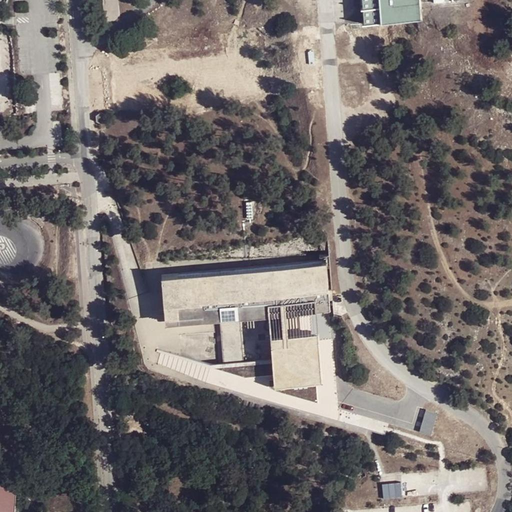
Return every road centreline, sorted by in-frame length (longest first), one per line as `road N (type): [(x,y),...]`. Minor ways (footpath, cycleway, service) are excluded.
road 1 (unclassified): [(325,0),(346,284),(382,357),(496,440),(504,483),(498,511)]
road 2 (unclassified): [(112,511),(86,177)]
road 3 (unclassified): [(86,177),(100,178),(155,339),(217,334)]
road 4 (unclassified): [(85,155),(75,0)]
